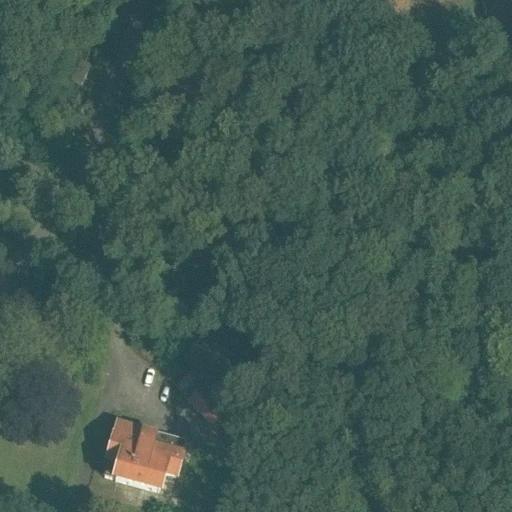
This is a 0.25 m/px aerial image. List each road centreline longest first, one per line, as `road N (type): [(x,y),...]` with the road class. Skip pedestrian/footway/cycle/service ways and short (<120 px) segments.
road 1 (residential): [(70,511),(118,333),(104,254),(61,193)]
road 2 (residential): [(61,193),(143,0)]
